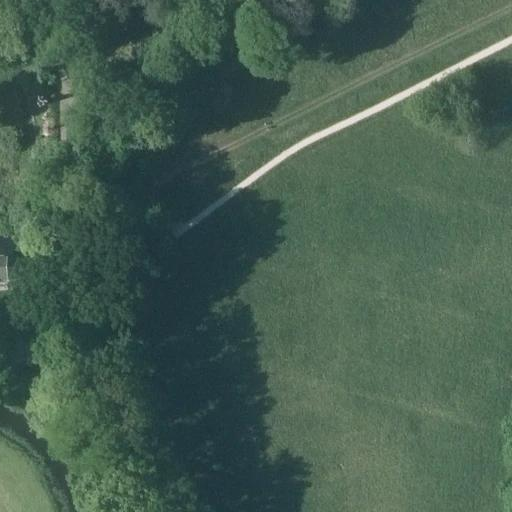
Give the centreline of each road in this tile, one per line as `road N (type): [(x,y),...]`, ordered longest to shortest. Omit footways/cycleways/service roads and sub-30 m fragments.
road 1 (unclassified): [(150,511),(81,333),(69,0)]
road 2 (track): [(327,0),(225,71),(169,158),(96,310)]
road 3 (track): [(511,7),(158,181)]
road 4 (track): [(179,511),(101,348),(96,310)]
